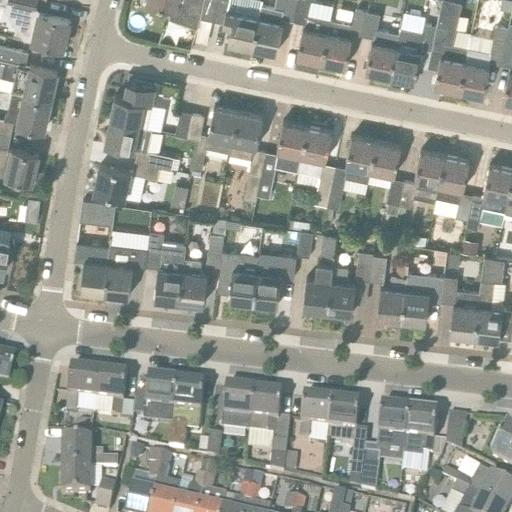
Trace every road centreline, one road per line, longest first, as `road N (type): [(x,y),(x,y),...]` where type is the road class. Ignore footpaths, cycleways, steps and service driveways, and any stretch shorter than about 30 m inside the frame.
road 1 (residential): [(511,386),(46,327)]
road 2 (residential): [(511,136),(98,49)]
road 3 (residential): [(46,327),(98,49)]
road 4 (residential): [(13,506),(46,327)]
